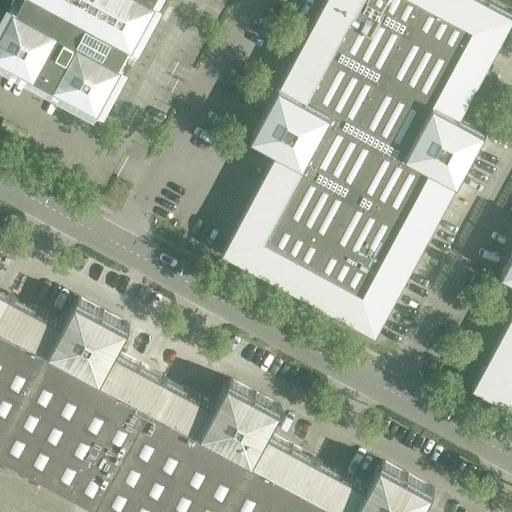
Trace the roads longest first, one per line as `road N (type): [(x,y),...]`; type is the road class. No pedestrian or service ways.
road 1 (unclassified): [(389,391),(119,243)]
road 2 (unclassified): [(251,0),(119,243)]
road 3 (unclassified): [(389,391),(511,164)]
road 4 (unclassified): [(511,456),(389,391)]
road 5 (unclassified): [(119,243),(0,178)]
